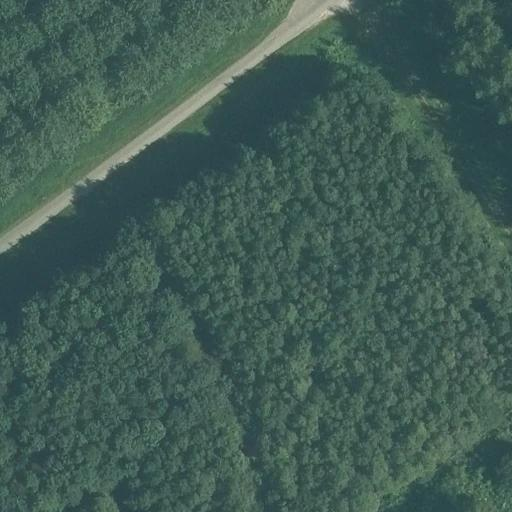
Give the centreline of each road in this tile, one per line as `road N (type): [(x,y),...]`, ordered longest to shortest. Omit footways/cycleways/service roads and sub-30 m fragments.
road 1 (unclassified): [(0,244),(333,0)]
road 2 (track): [(259,511),(208,346),(79,190)]
road 3 (track): [(341,0),(511,241)]
